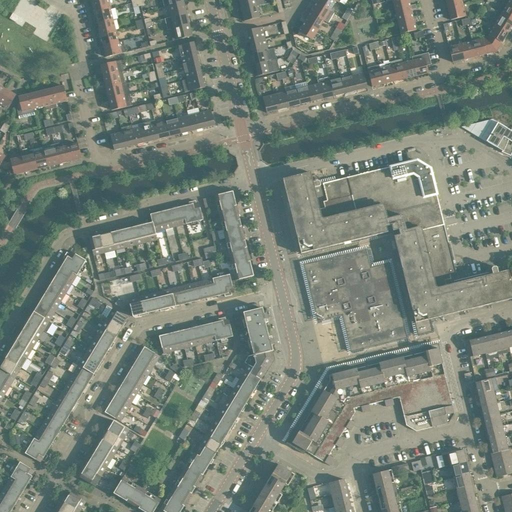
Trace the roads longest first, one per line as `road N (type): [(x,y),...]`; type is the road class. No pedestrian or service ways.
road 1 (residential): [(35,511),(141,324),(281,292)]
road 2 (residential): [(242,130),(98,161),(77,78),(86,64),(73,13),(50,0)]
road 3 (residential): [(0,340),(64,233),(254,181)]
road 4 (residential): [(242,130),(449,71)]
road 5 (residential): [(470,427),(445,327),(511,311)]
road 6 (tertiary): [(256,436),(295,365),(281,292)]
road 7 (tertiary): [(242,130),(210,0)]
road 8 (residential): [(351,468),(358,454),(470,427)]
